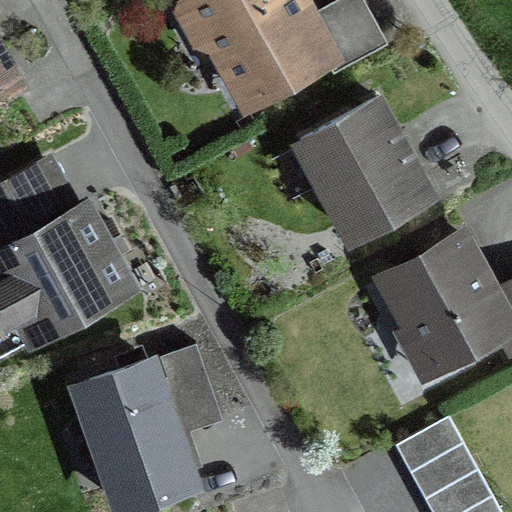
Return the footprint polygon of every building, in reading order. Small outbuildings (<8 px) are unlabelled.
[(194,0),(248,97),(327,54),(334,67),(382,40),(359,0),(334,0),(308,15),(300,0),(194,0)] [(0,85),(14,78),(0,52),(0,85)] [(299,138),(352,234),(429,192),(376,96),(299,138)] [(0,280),(0,285),(16,314),(22,311),(35,336),(128,285),(82,202),(34,229),(7,179),(0,182),(0,272),(3,278),(0,280)] [(511,279),(492,290),(460,233),(386,274),(434,362),(507,322),(511,330),(511,279)] [(123,504),(191,480),(148,357),(80,381),(123,504)] [(433,511),(501,511),(447,413),(395,442),(433,511)]
